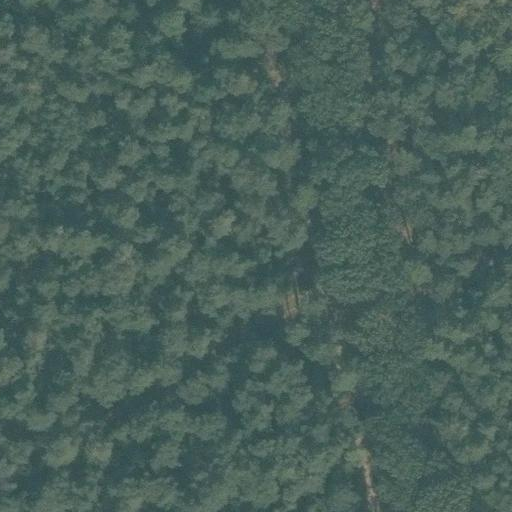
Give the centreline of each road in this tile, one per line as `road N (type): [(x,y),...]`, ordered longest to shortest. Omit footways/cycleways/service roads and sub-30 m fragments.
road 1 (track): [(0,500),(276,308),(368,273)]
road 2 (track): [(305,0),(368,273)]
road 3 (track): [(383,337),(430,511)]
road 4 (track): [(383,337),(511,266)]
